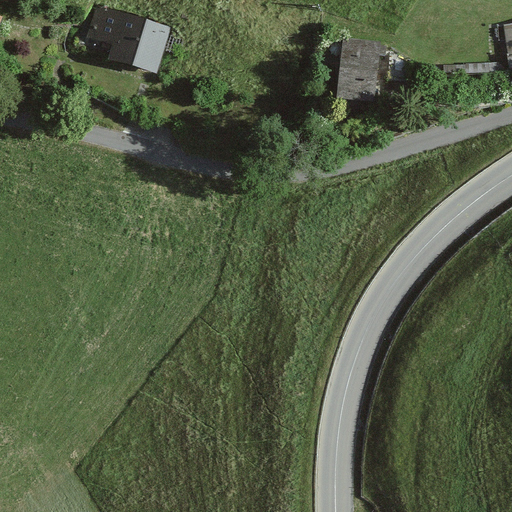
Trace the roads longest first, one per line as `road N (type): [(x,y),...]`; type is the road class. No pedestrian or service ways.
road 1 (unclassified): [(511,112),(445,138),(275,174),(221,170),(0,118)]
road 2 (secondary): [(335,511),(343,401),(380,301),(432,238),(511,174)]
road 3 (track): [(160,151),(148,130),(0,83)]
